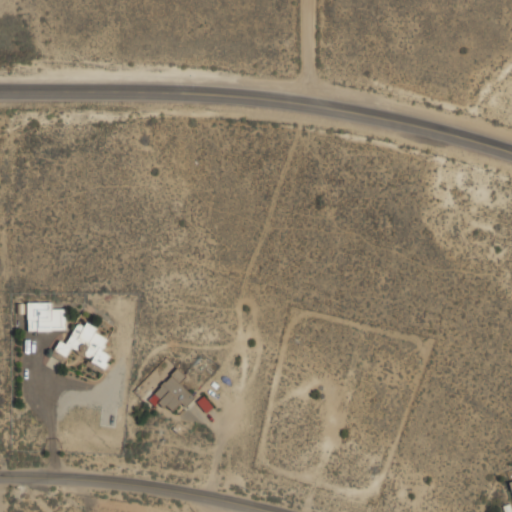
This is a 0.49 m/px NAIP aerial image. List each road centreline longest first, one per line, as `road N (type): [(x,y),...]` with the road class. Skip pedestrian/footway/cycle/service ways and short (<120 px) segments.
road 1 (secondary): [(0,90),(185,91),(307,104),(511,154)]
road 2 (tertiary): [(0,476),(106,480),(272,511)]
